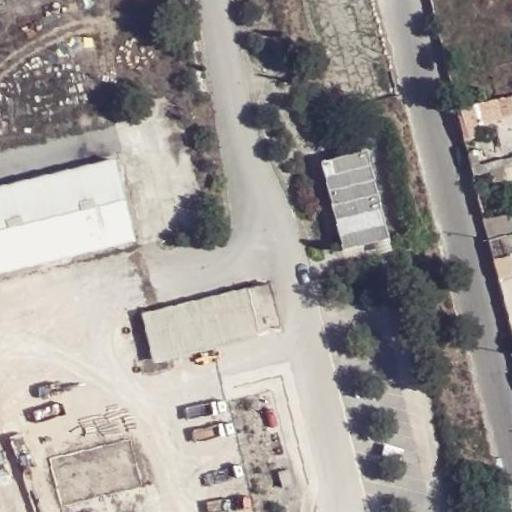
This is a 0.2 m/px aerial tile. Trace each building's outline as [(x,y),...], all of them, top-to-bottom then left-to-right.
[(511,0),(478,0),(485,46),(511,42),(511,0)] [(498,101),(464,109),(456,111),(463,141),(471,139),(468,128),(503,119),(498,101)] [(317,152),(336,239),(388,223),(368,136),(317,152)] [(511,155),(489,161),(485,147),(466,152),(473,178),(494,172),(511,167),(511,155)] [(511,167),(494,172),(496,181),(511,177),(511,167)] [(0,285),(137,248),(119,176),(0,208),(0,285)] [(511,217),(486,224),(491,243),(511,237),(511,217)] [(511,261),(511,237),(491,243),(497,266),(511,261)] [(272,284),(140,319),(154,367),(284,334),(272,284)] [(466,417),(455,417),(450,433),(461,440),(477,438),(466,417)]
